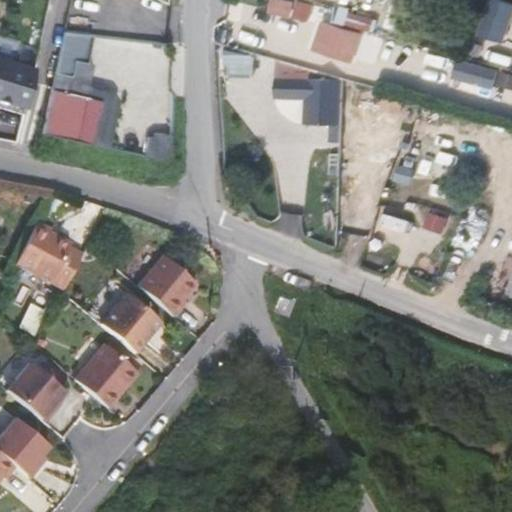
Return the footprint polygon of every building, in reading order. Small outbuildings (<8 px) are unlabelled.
[(283,0),(275,0),(272,11),(292,17),(295,3),(283,0)] [(505,43),(511,21),(511,1),(508,0),(490,0),(479,34),(505,43)] [(351,27),(372,29),(374,15),(352,12),(351,27)] [(356,62),(364,34),(327,23),(318,51),(356,62)] [(88,92),(92,60),(84,59),(88,32),(63,28),(54,87),(88,92)] [(0,56),(0,97),(24,106),(33,67),(0,56)] [(311,68),(277,59),(276,99),(305,100),(305,124),(330,125),(330,145),(341,145),(343,80),(311,79),(311,68)] [(498,71),(457,59),(452,77),(494,88),(498,71)] [(89,143),(100,99),(61,90),(51,134),(89,143)] [(69,243),(48,232),(49,229),(35,221),(13,264),(62,289),(81,252),(67,245),(69,243)] [(196,283),(162,255),(136,285),(169,313),(173,316),(184,303),(181,301),(196,283)] [(159,321),(125,292),(99,323),(133,352),(159,321)] [(137,372),(103,343),(73,379),(107,407),(137,372)] [(63,391),(29,362),(5,390),(43,423),(54,410),(50,406),(57,398),(63,391)] [(61,402),(57,398),(50,406),(54,410),(61,402)] [(48,447),(14,418),(0,434),(0,454),(4,458),(11,464),(22,473),(29,479),(40,466),(35,462),(42,454),(48,447)] [(0,476),(11,464),(4,458),(0,454),(0,476)] [(46,458),(42,454),(35,462),(40,466),(46,458)]
